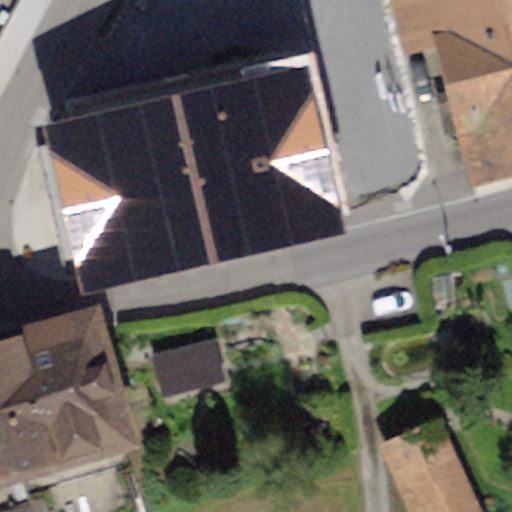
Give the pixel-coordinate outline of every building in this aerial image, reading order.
[(511,0),(394,0),(404,40),(437,32),(471,170),(511,159),(511,0)] [(86,137),(38,148),(46,181),(61,177),(77,248),(93,244),(99,273),(242,241),(240,236),(284,226),(249,71),(80,110),(86,137)] [(146,511),(89,321),(0,347),(0,473),(23,466),(32,497),(0,506),(0,511),(146,511)] [(210,346),(161,359),(168,388),(218,376),(210,346)] [(477,511),(437,423),(391,444),(421,511),(477,511)]
